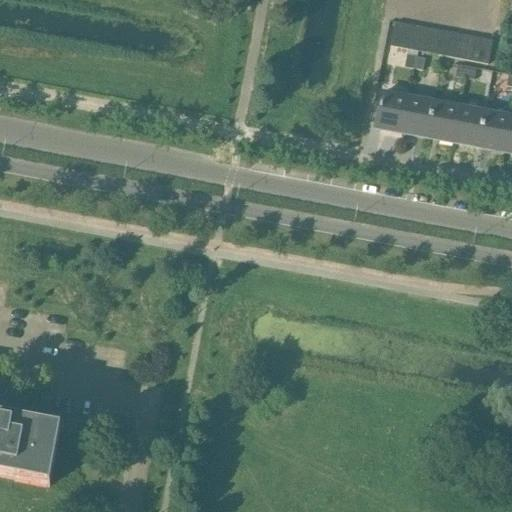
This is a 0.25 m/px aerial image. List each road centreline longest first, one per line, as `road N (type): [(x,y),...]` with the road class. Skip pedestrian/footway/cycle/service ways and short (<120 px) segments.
road 1 (residential): [(0,166),(511,263)]
road 2 (residential): [(511,227),(0,131)]
road 3 (residential): [(0,347),(144,399),(126,511)]
